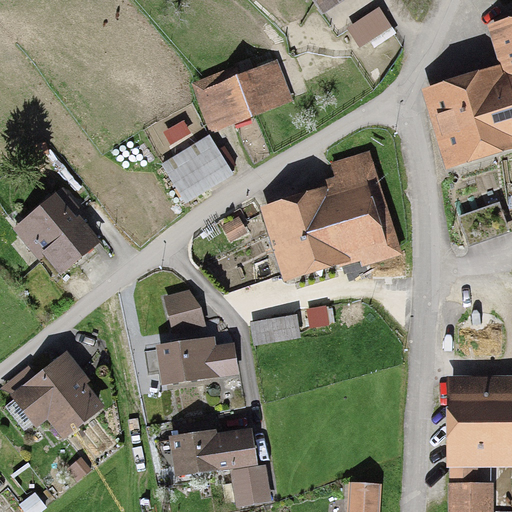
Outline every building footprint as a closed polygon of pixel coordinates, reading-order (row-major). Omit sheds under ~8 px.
[(310,0),(323,19),(352,0),(310,0)] [(374,49),(396,35),(380,9),(347,30),(360,50),(371,44),(374,49)] [(511,21),(487,29),(499,70),(421,93),(446,174),(511,153),(511,21)] [(231,68),(251,120),(294,103),(278,62),(255,71),(250,60),(231,68)] [(191,83),(212,135),(251,120),(231,68),(191,83)] [(191,135),(184,123),(164,134),(171,147),(191,135)] [(235,177),(210,136),(161,165),(186,206),(235,177)] [(319,193),(261,210),(283,286),(360,264),(362,269),(402,258),(371,153),(331,164),(335,179),(317,185),(319,193)] [(60,280),(101,245),(81,221),(85,217),(62,189),(12,231),(37,260),(40,257),(60,280)] [(248,234),(239,219),(222,228),(231,243),(248,234)] [(163,299),(173,336),(206,328),(202,310),(189,292),(163,299)] [(307,310),(310,330),(336,326),(332,306),(307,310)] [(297,317),(250,325),(254,347),(301,339),(297,317)] [(239,377),(234,345),(216,347),(215,340),(156,348),(161,389),(212,382),(212,381),(239,377)] [(63,443),(105,410),(87,387),(91,384),(67,355),(11,399),(13,402),(5,409),(26,435),(34,429),(37,431),(47,423),(63,443)] [(511,378),(447,379),(447,471),(450,471),(478,471),(511,470),(511,378)] [(218,437),(217,433),(169,440),(175,481),(231,473),(258,469),(252,432),(218,437)] [(76,483),(91,472),(81,459),(67,470),(76,483)] [(272,504),(266,467),(258,469),(231,473),(236,509),(272,504)] [(478,471),(450,471),(450,485),(448,485),(447,511),(493,511),(494,486),(478,486),(478,471)] [(347,511),(381,511),(383,486),(350,484),(347,511)] [(20,507),(23,511),(44,511),(48,509),(36,494),(20,507)]
